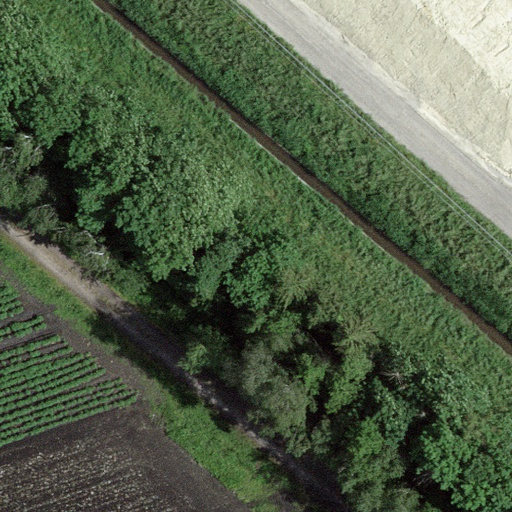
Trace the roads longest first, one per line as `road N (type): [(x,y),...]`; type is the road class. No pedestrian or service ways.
road 1 (track): [(0,177),(365,511)]
road 2 (track): [(262,0),(511,211)]
